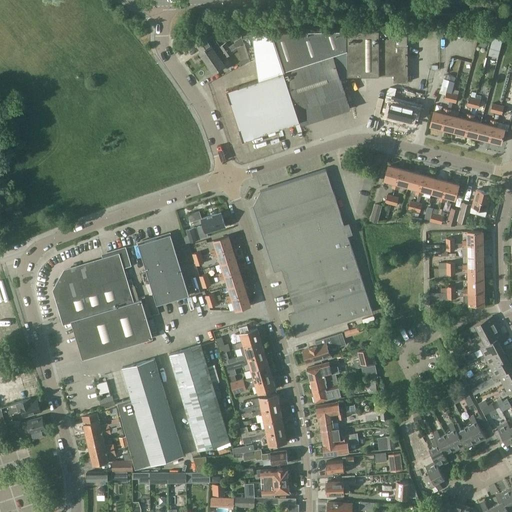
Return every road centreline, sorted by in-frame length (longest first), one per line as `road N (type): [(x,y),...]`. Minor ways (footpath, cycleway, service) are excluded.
road 1 (residential): [(76,511),(73,468),(24,275),(48,242),(228,179)]
road 2 (unclassified): [(511,175),(368,138),(228,179)]
road 3 (residential): [(308,511),(300,407),(268,306)]
road 4 (unclassified): [(228,179),(208,121),(161,42),(161,3)]
road 5 (residential): [(228,179),(268,306)]
road 6 (residential): [(503,305),(498,236),(511,186)]
